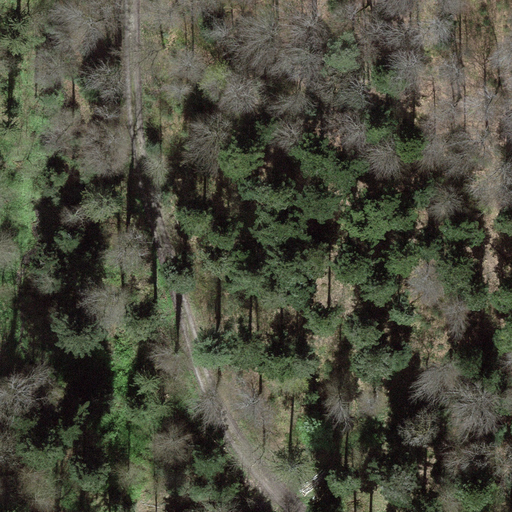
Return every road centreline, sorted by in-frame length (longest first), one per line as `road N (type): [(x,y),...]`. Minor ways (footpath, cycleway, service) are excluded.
road 1 (track): [(129,0),(140,160),(197,360),(242,453),(300,511)]
road 2 (track): [(0,389),(73,511)]
